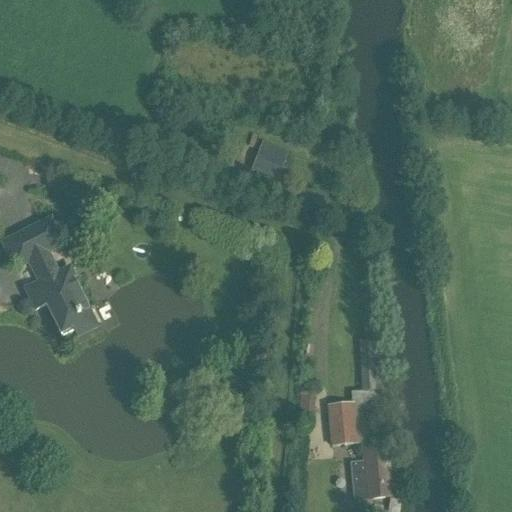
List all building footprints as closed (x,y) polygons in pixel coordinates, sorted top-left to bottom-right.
[(252,170),(278,180),(287,157),(263,147),(252,170)] [(71,181),(65,196),(87,204),(92,190),(71,181)] [(3,245),(15,270),(29,264),(39,285),(26,292),(36,312),(47,306),(63,339),(74,334),(77,339),(96,329),(67,271),(57,276),(47,255),(63,247),(50,221),(3,245)] [(359,345),(362,397),(353,397),(354,406),(328,408),(332,448),(358,446),(376,444),(372,407),(381,407),(380,395),(377,344),(359,345)] [(361,451),(362,463),(350,464),(350,465),(353,505),(383,502),(394,501),(391,465),(390,448),(383,448),(361,451)]
